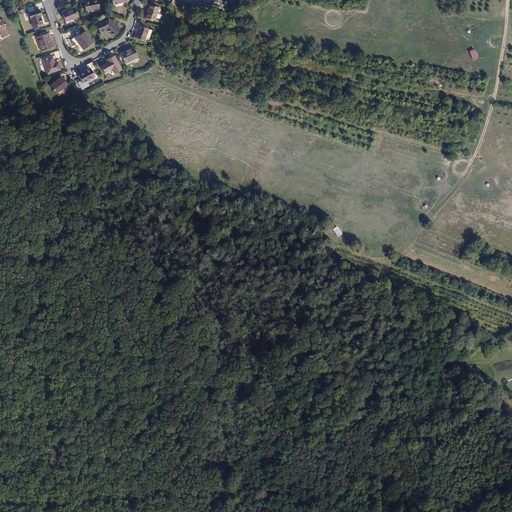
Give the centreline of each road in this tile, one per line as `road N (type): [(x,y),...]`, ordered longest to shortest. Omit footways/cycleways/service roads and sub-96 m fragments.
road 1 (track): [(72,94),(300,226),(386,257),(412,240),(477,152),(499,79),(508,0)]
road 2 (track): [(273,0),(143,72),(81,88),(13,122)]
road 3 (residential): [(47,3),(67,62),(80,64),(124,39),(136,0)]
